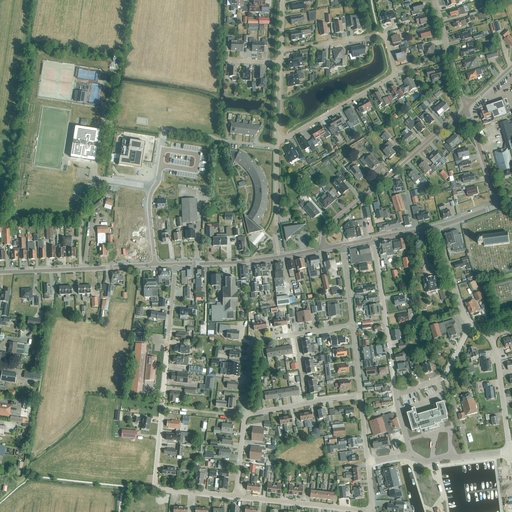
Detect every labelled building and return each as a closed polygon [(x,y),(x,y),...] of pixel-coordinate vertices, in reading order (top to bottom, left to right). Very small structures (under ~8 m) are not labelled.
[(243,5),(243,0),(237,0),(237,6),(241,6),(240,10),(243,11),(243,12),(247,12),(247,5),(243,5)] [(259,0),(253,0),(253,4),(250,4),(249,11),(258,12),(259,8),(259,0)] [(265,5),(264,0),(259,0),(259,8),(262,8),(262,13),(269,13),(269,5),(265,5)] [(304,9),(303,2),(296,3),(296,4),(291,4),(292,11),(304,9)] [(423,3),(416,5),(413,6),(414,11),(412,12),(413,16),(420,13),(420,11),(424,10),(423,3)] [(465,14),(463,7),(453,10),(450,11),(451,16),(456,15),(459,15),(459,16),(465,14)] [(392,19),(396,18),(394,12),(389,14),(388,13),(382,14),(382,17),(380,17),(381,21),(383,21),(384,24),(391,23),(390,19),(392,18),(392,19)] [(428,22),(426,15),(423,16),(422,13),(417,15),(418,17),(416,18),(417,23),(421,22),(421,25),(426,24),(425,23),(428,22)] [(290,18),(291,25),(301,23),(301,21),(303,21),(303,16),(290,18)] [(345,24),(344,17),(341,18),(341,22),(334,23),(336,33),(343,32),(342,25),(345,24)] [(359,20),(352,21),(351,17),(347,17),(348,24),(352,24),(353,31),(360,29),(359,20)] [(326,23),(319,24),(320,32),(320,31),(321,35),(327,35),(326,31),(327,30),(326,23)] [(310,34),(309,28),(300,29),(300,31),(290,33),(292,40),(302,39),(301,36),(310,34)] [(422,39),(431,36),(430,30),(425,31),(424,28),(417,30),(418,33),(420,33),(422,39)] [(470,34),(472,33),(474,31),(473,28),(468,29),(467,30),(467,32),(465,32),(464,32),(461,33),(460,33),(456,35),(457,35),(456,36),(457,39),(457,38),(458,39),(462,38),(462,40),(471,38),(470,34)] [(511,38),(511,37),(509,34),(510,34),(507,30),(502,35),(505,38),(504,39),(510,46),(511,45),(511,46),(511,39),(511,38)] [(401,42),(399,36),(397,36),(397,35),(394,36),(394,37),(392,38),(394,47),(400,46),(401,49),(407,47),(409,46),(408,41),(401,42)] [(237,51),(237,42),(233,41),(234,38),(228,38),(228,44),(231,44),(231,51),(237,51)] [(258,52),(258,43),(254,42),(254,39),(249,39),(249,45),(252,45),(252,52),(258,52)] [(262,43),(258,43),(258,52),(264,52),(264,46),(267,46),(267,40),(262,39),(262,43)] [(436,54),(435,50),(434,50),(433,44),(425,46),(424,43),(418,45),(420,51),(424,49),(426,56),(432,54),(432,55),(436,54)] [(364,46),(351,48),(351,51),(348,52),(347,55),(352,54),(352,58),(359,57),(359,55),(365,54),(364,46)] [(404,54),(406,53),(407,49),(407,47),(401,49),(402,51),(396,53),(398,62),(401,62),(401,63),(404,62),(404,61),(406,60),(404,54)] [(475,54),(473,47),(468,49),(467,48),(464,50),(460,51),(462,57),(469,55),(469,56),(475,54)] [(347,66),(347,55),(344,55),(343,49),(334,50),(335,60),(342,58),(342,66),(347,66)] [(498,56),(496,51),(486,54),(488,59),(498,56)] [(329,62),(325,62),(326,53),(318,53),(318,59),(317,59),(317,64),(323,64),(322,68),(329,68),(329,62)] [(302,55),(293,55),(294,60),(289,60),(289,64),(288,64),(288,66),(289,66),(289,67),(290,67),(291,68),(293,68),(292,67),(303,66),(302,55)] [(464,63),(464,66),(465,66),(465,67),(469,66),(469,69),(479,66),(476,58),(467,60),(467,61),(464,62),(464,63)] [(232,81),(239,81),(239,74),(236,74),(236,68),(230,68),(230,73),(228,73),(228,76),(232,76),(232,81)] [(242,80),(250,81),(250,71),(249,71),(249,69),(244,68),(244,71),(242,71),(242,80)] [(262,72),(262,69),(256,69),(256,79),(258,79),(258,87),(266,87),(267,82),(263,82),(264,72),(262,72)] [(443,78),(441,71),(435,73),(434,69),(427,71),(428,77),(432,76),(433,80),(432,80),(433,82),(439,81),(438,79),(443,78)] [(475,72),(467,74),(469,81),(477,79),(476,76),(482,75),(480,70),(475,71),(475,72)] [(298,80),(304,79),(303,71),(296,71),(297,75),(288,76),(289,83),(288,83),(289,86),(292,86),(299,85),(298,80)] [(417,88),(411,78),(404,82),(407,86),(405,87),(404,86),(401,88),(404,93),(409,91),(410,92),(417,88)] [(398,97),(399,99),(404,96),(400,89),(398,92),(395,86),(389,90),(391,94),(390,94),(393,100),(398,97)] [(443,94),(439,89),(434,94),(437,98),(443,94)] [(87,94),(75,92),(74,101),(86,103),(87,94)] [(383,100),(379,93),(372,97),(378,106),(382,104),(384,108),(390,104),(386,98),(383,100)] [(509,115),(503,99),(485,106),(486,110),(480,113),(482,120),(487,118),(492,116),(494,121),(509,115)] [(369,103),(368,100),(362,103),(367,111),(372,108),(374,112),(377,110),(372,101),(369,103)] [(439,101),(437,103),(445,112),(449,108),(444,102),(442,104),(439,101)] [(367,111),(362,103),(357,106),(359,109),(356,110),(359,116),(361,118),(363,117),(363,113),(367,111)] [(445,112),(437,103),(435,105),(437,107),(434,109),(440,116),(445,112)] [(352,109),(345,112),(350,121),(347,122),(351,129),(354,126),(352,122),(358,119),(352,109)] [(429,115),(427,113),(426,112),(420,117),(422,120),(425,118),(430,124),(434,121),(430,115),(429,115)] [(340,119),(339,116),(334,119),(338,127),(341,125),(344,130),(348,128),(342,118),(340,119)] [(415,127),(416,127),(421,132),(425,129),(421,123),(421,122),(419,119),(415,122),(413,120),(413,121),(410,118),(407,120),(408,122),(413,129),(415,127)] [(338,127),(334,119),(329,122),(330,125),(327,126),(332,134),(337,131),(337,132),(340,130),(338,127)] [(236,134),(238,120),(237,120),(236,123),(231,123),(230,133),(236,134)] [(243,135),(245,121),(243,121),(243,124),(239,124),(239,120),(238,120),(236,134),(243,135)] [(249,136),(251,122),(250,121),(249,125),(245,124),(246,121),(245,121),(243,135),(249,136)] [(511,160),(509,150),(511,149),(511,123),(510,125),(509,121),(503,122),(509,142),(507,142),(509,149),(494,153),(500,175),(502,175),(503,179),(511,176),(511,160)] [(261,126),(261,125),(261,126),(252,125),(252,122),(251,122),(249,136),(254,136),(254,137),(261,126)] [(330,136),(327,130),(325,132),(321,126),(316,129),(321,137),(324,135),(326,138),(330,136)] [(75,127),(75,128),(70,157),(71,158),(93,161),(94,161),(95,161),(99,132),(99,131),(98,130),(76,127),(75,127)] [(318,139),(321,137),(316,129),(311,132),(315,138),(311,140),(315,146),(318,144),(318,143),(320,142),(318,139)] [(391,138),(386,132),(383,135),(388,141),(391,138)] [(407,144),(415,137),(411,132),(407,135),(404,132),(402,134),(405,137),(402,139),(407,144)] [(453,147),(460,141),(455,135),(447,142),(448,143),(444,146),(450,153),(455,149),(453,147)] [(303,136),(299,139),(300,142),(304,150),(310,147),(306,140),(305,140),(303,136)] [(145,142),(122,139),(118,165),(126,167),(126,165),(137,167),(138,161),(142,161),(145,142)] [(390,159),(395,154),(391,149),(393,147),(389,142),(385,145),(388,149),(384,152),(390,159)] [(299,149),(296,150),(293,145),(287,148),(286,152),(289,156),(286,157),(289,161),(292,159),(293,160),(299,157),(300,159),(303,157),(299,149)] [(454,154),(456,162),(462,160),(461,157),(469,156),(467,148),(458,151),(458,153),(454,154)] [(234,162),(239,152),(229,150),(233,165),(234,162)] [(239,164),(246,154),(239,150),(239,152),(234,162),(239,164)] [(439,160),(440,161),(443,165),(446,162),(445,158),(442,155),(440,157),(434,150),(436,152),(429,158),(428,156),(427,156),(435,165),(436,165),(434,164),(439,160)] [(244,168),(253,159),(246,154),(239,164),(244,168)] [(372,170),(379,164),(371,155),(366,159),(365,157),(360,161),(365,167),(368,164),(372,170)] [(248,173),(258,165),(253,159),(244,168),(248,173)] [(355,160),(352,162),(352,163),(346,168),(349,172),(350,171),(359,181),(365,176),(357,167),(359,165),(355,160)] [(462,163),(462,160),(456,162),(457,166),(461,165),(462,171),(472,168),(470,161),(462,163)] [(432,175),(436,171),(432,166),(430,168),(424,162),(419,166),(426,174),(429,172),(432,175)] [(262,172),(258,165),(248,173),(251,178),(262,172)] [(419,176),(416,173),(414,171),(409,176),(415,183),(416,182),(419,180),(421,182),(422,182),(425,179),(421,174),(419,176)] [(448,177),(443,171),(440,173),(445,179),(448,177)] [(265,179),(262,172),(251,178),(253,183),(265,179)] [(342,195),(349,189),(343,183),(346,180),(339,172),(336,175),(339,179),(332,184),(342,195)] [(473,174),(470,175),(470,172),(464,174),(464,176),(463,177),(464,183),(475,181),(473,174)] [(267,187),(265,179),(253,183),(255,189),(267,187)] [(404,192),(403,183),(402,183),(402,181),(394,183),(395,185),(393,185),(394,193),(404,192)] [(471,195),(478,194),(476,187),(466,189),(468,197),(471,196),(471,195)] [(329,194),(328,195),(324,191),(320,194),(322,196),(318,200),(320,203),(325,209),(330,204),(331,205),(335,201),(330,195),(329,194)] [(145,194),(121,197),(122,203),(127,203),(128,206),(146,203),(145,194)] [(267,203),(267,195),(255,195),(254,201),(267,203)] [(406,218),(405,211),(406,211),(401,195),(392,198),(396,212),(399,224),(404,223),(405,228),(411,226),(409,217),(406,218)] [(311,203),(308,205),(304,200),(304,201),(301,196),(296,200),(303,209),(304,209),(313,219),(320,214),(311,203)] [(107,199),(104,208),(111,210),(114,201),(107,199)] [(182,223),(197,223),(196,199),(182,200),(182,223)] [(264,211),(267,203),(254,201),(253,207),(264,211)] [(383,211),(382,211),(380,211),(378,202),(373,203),(377,219),(384,218),(384,217),(383,211)] [(120,233),(120,243),(151,240),(151,233),(149,233),(146,205),(134,207),(134,209),(124,210),(125,217),(118,218),(118,221),(123,220),(124,233),(120,233)] [(443,219),(451,217),(449,210),(445,211),(443,205),(439,206),(443,219)] [(428,212),(419,214),(418,206),(412,207),(414,215),(417,215),(418,221),(429,219),(428,212)] [(261,218),(264,211),(253,207),(250,212),(261,218)] [(371,217),(369,207),(363,209),(365,218),(371,217)] [(257,224),(261,218),(250,212),(247,217),(257,224)] [(257,224),(247,217),(244,214),(249,234),(264,230),(257,224)] [(345,233),(345,235),(347,235),(348,239),(348,240),(357,238),(362,237),(360,227),(359,227),(357,220),(352,222),(352,221),(351,221),(345,226),(347,233),(345,233)] [(400,228),(398,221),(390,223),(392,229),(392,230),(400,228)] [(170,234),(170,228),(169,222),(167,223),(167,230),(165,231),(165,234),(162,235),(162,243),(168,243),(167,234),(170,234)] [(386,223),(377,225),(379,233),(387,231),(392,230),(392,229),(390,223),(386,223)] [(301,235),(297,231),(299,230),(299,229),(300,227),(300,226),(306,225),(284,228),(286,241),(286,240),(290,237),(301,235)] [(46,226),(47,240),(53,240),(53,235),(55,235),(54,226),(46,226)] [(4,246),(9,245),(9,227),(0,227),(0,233),(1,233),(1,238),(4,238),(4,246)] [(106,244),(105,234),(108,233),(108,227),(97,227),(98,244),(99,244),(99,256),(100,256),(101,257),(102,257),(102,256),(106,256),(106,251),(107,251),(107,246),(104,246),(104,244),(106,244)] [(458,230),(446,234),(445,235),(447,246),(448,249),(453,248),(454,251),(465,249),(462,234),(459,235),(458,230)] [(484,247),(509,244),(508,233),(483,236),(483,239),(478,240),(478,245),(484,244),(484,247)] [(71,250),(70,244),(70,241),(71,241),(71,237),(65,237),(66,241),(66,246),(68,246),(68,253),(69,253),(69,258),(75,258),(74,253),(75,253),(75,250),(74,250),(74,249),(71,250)] [(404,239),(392,241),(394,252),(405,250),(404,239)] [(394,255),(394,252),(392,241),(378,244),(379,249),(380,249),(382,259),(384,259),(385,264),(388,264),(387,257),(394,255)] [(372,262),(371,255),(370,246),(359,248),(349,250),(351,265),(355,264),(368,262),(368,263),(372,262)] [(17,260),(17,252),(19,252),(19,249),(13,249),(13,252),(11,252),(11,257),(12,257),(12,260),(17,260)] [(326,274),(337,272),(335,261),(330,262),(329,254),(324,255),(325,262),(324,263),(326,274)] [(315,270),(314,270),(313,265),(320,264),(320,260),(319,260),(318,257),(315,258),(315,257),(309,258),(310,259),(306,260),(308,272),(309,276),(316,275),(315,270)] [(454,265),(456,269),(460,268),(463,268),(463,267),(466,266),(467,269),(467,270),(470,269),(467,257),(461,259),(462,262),(458,263),(458,264),(454,265)] [(295,261),(298,273),(296,274),(297,281),(303,279),(301,269),(305,269),(303,259),(295,261)] [(368,271),(367,262),(368,262),(355,264),(356,264),(357,265),(355,266),(356,269),(360,268),(360,272),(368,271)] [(283,267),(283,264),(282,263),(277,263),(274,264),(275,278),(276,288),(280,288),(284,287),(283,280),(285,280),(284,278),(283,278),(282,272),(284,272),(283,267)] [(262,271),(262,265),(254,266),(256,278),(262,277),(262,274),(261,271),(262,271)] [(268,265),(262,265),(262,271),(261,271),(262,274),(262,277),(267,276),(267,273),(268,273),(268,272),(272,271),(271,265),(268,266),(268,265)] [(246,279),(249,278),(249,267),(240,267),(241,276),(240,277),(240,278),(241,278),(241,281),(247,281),(246,279)] [(158,276),(158,279),(159,280),(165,280),(165,281),(169,281),(169,269),(159,270),(160,276),(158,276)] [(187,278),(193,278),(193,269),(188,269),(188,270),(185,270),(185,272),(181,272),(182,284),(187,284),(187,278)] [(196,273),(196,277),(196,280),(195,293),(195,297),(203,298),(203,293),(201,293),(201,280),(201,279),(204,279),(204,269),(200,269),(200,270),(196,270),(196,273)] [(123,281),(122,276),(119,276),(119,272),(111,273),(111,281),(123,281)] [(215,290),(220,290),(219,276),(211,276),(211,286),(215,286),(215,290)] [(427,293),(440,290),(437,276),(424,279),(427,293)] [(235,287),(235,286),(235,278),(231,278),(229,278),(226,278),(226,287),(223,287),(223,292),(223,298),(222,298),(222,301),(223,301),(223,303),(217,303),(217,306),(211,306),(211,310),(209,310),(209,315),(211,315),(211,321),(222,321),(222,320),(234,320),(234,312),(236,312),(236,307),(238,307),(237,293),(237,287),(235,287)] [(158,279),(153,279),(149,279),(149,280),(143,280),(144,297),(151,297),(152,302),(158,302),(157,297),(157,287),(159,287),(159,280),(158,279)] [(479,287),(476,280),(470,283),(473,289),(479,287)] [(110,298),(111,290),(113,291),(114,286),(103,285),(103,291),(105,291),(105,297),(110,298)] [(368,293),(368,292),(376,291),(375,285),(367,286),(367,290),(363,290),(363,289),(356,290),(356,294),(368,293)] [(9,300),(10,290),(5,289),(4,292),(1,292),(0,297),(0,300),(5,301),(5,299),(9,300)] [(32,298),(32,289),(22,290),(22,299),(29,299),(29,301),(32,301),(32,306),(38,306),(38,298),(34,298),(32,298)] [(483,299),(480,293),(480,292),(474,295),(477,301),(483,299)] [(363,302),(364,304),(368,303),(378,301),(377,296),(372,296),(372,295),(369,295),(369,297),(366,297),(366,301),(363,302)] [(289,304),(288,296),(277,297),(277,306),(289,304)] [(396,306),(405,304),(404,297),(394,299),(396,306)] [(471,314),(479,310),(474,299),(466,303),(471,314)] [(329,317),(332,317),(332,316),(339,315),(338,305),(337,302),(333,302),(327,303),(328,307),(329,317)] [(365,311),(367,311),(368,317),(371,316),(371,317),(372,316),(372,317),(374,317),(374,316),(380,315),(378,305),(364,307),(365,311)] [(197,311),(197,307),(189,306),(189,310),(181,309),(180,316),(191,317),(192,311),(197,311)] [(305,323),(303,312),(299,313),(299,309),(296,309),(297,313),(298,324),(305,323)] [(162,314),(157,314),(157,313),(151,312),(150,318),(157,319),(165,320),(166,315),(165,314),(166,311),(163,310),(162,314)] [(280,320),(280,326),(287,325),(286,319),(282,319),(281,312),(279,312),(280,320)] [(399,323),(409,321),(408,314),(398,316),(399,323)] [(258,316),(260,330),(266,329),(265,322),(262,322),(261,319),(261,315),(258,316)] [(9,323),(10,317),(8,317),(4,316),(3,322),(2,321),(1,325),(6,326),(6,322),(9,323)] [(41,320),(28,318),(27,325),(39,327),(41,320)] [(450,340),(460,337),(456,322),(454,323),(454,320),(438,324),(430,326),(434,339),(442,336),(441,334),(448,332),(450,340)] [(239,332),(230,331),(230,326),(220,325),(219,334),(227,335),(227,339),(230,339),(230,340),(232,341),(235,340),(238,340),(239,332)] [(394,341),(400,340),(399,330),(392,331),(392,335),(393,335),(394,341)] [(141,343),(142,333),(135,332),(134,342),(141,343)] [(345,343),(345,339),(343,339),(343,337),(336,338),(330,338),(331,346),(337,345),(340,345),(340,344),(345,343)] [(511,344),(510,337),(503,339),(506,348),(510,346),(511,350),(511,344)] [(29,346),(10,342),(7,353),(28,356),(29,346)] [(132,382),(131,393),(141,394),(142,392),(144,392),(145,380),(154,381),(154,379),(154,376),(154,375),(155,371),(156,371),(156,368),(157,366),(157,363),(156,363),(156,360),(156,358),(147,357),(148,348),(146,348),(146,345),(136,344),(135,355),(136,355),(135,361),(134,361),(133,375),(134,376),(133,382),(132,382)] [(362,348),(364,360),(364,361),(373,360),(372,357),(375,356),(376,357),(377,358),(378,357),(385,356),(385,352),(384,352),(383,345),(362,348)] [(240,358),(241,351),(234,350),(234,347),(225,346),(225,351),(228,351),(228,349),(231,350),(230,357),(240,358)] [(291,346),(283,348),(284,355),(292,354),(291,346)] [(311,354),(311,350),(317,349),(317,347),(302,349),(303,355),(311,354)] [(478,350),(475,351),(474,347),(469,348),(470,351),(468,351),(470,358),(476,357),(476,356),(479,355),(478,350)] [(284,355),(283,348),(274,349),(275,357),(284,355)] [(275,357),(274,349),(266,350),(267,358),(275,357)] [(340,357),(347,356),(346,350),(343,350),(343,349),(334,350),(335,359),(340,358),(340,357)] [(395,359),(395,360),(396,360),(396,361),(404,360),(403,357),(406,356),(405,352),(402,353),(402,354),(399,354),(399,355),(396,356),(396,358),(395,359)] [(486,362),(486,360),(486,358),(481,358),(481,360),(482,366),(483,366),(484,372),(491,371),(490,361),(486,362)] [(425,365),(423,360),(423,359),(420,360),(423,368),(424,368),(426,374),(432,372),(429,363),(425,365)] [(408,366),(407,362),(405,362),(396,363),(397,373),(407,372),(406,366),(408,366)] [(341,373),(348,372),(348,365),(345,366),(345,365),(336,366),(337,374),(342,374),(341,373)] [(189,373),(202,374),(203,367),(190,366),(189,373)] [(212,373),(212,369),(207,369),(206,376),(215,377),(216,373),(212,373)] [(24,379),(33,380),(34,372),(25,371),(24,379)] [(2,372),(1,377),(1,380),(15,382),(16,374),(2,372)] [(187,383),(188,374),(177,373),(177,374),(173,374),(173,375),(172,375),(171,380),(177,380),(176,382),(187,383)] [(206,377),(205,390),(213,390),(214,377),(206,377)] [(237,389),(238,383),(231,382),(231,379),(224,378),(224,382),(228,383),(227,388),(237,389)] [(343,389),(351,388),(350,381),(347,382),(347,381),(338,382),(338,384),(335,384),(336,388),(339,388),(339,390),(343,390),(343,389)] [(488,399),(496,398),(494,387),(491,387),(490,383),(484,384),(485,388),(486,388),(488,399)] [(376,390),(377,392),(379,393),(386,393),(386,392),(390,392),(390,391),(390,388),(389,388),(389,386),(388,386),(387,384),(382,385),(375,386),(367,387),(368,391),(376,390)] [(318,393),(317,389),(324,388),(323,386),(309,388),(310,394),(318,393)] [(298,388),(289,389),(291,397),(299,396),(298,388)] [(291,397),(289,389),(281,390),(282,398),(291,397)] [(282,398),(281,390),(273,391),(274,399),(282,398)] [(181,399),(181,392),(172,391),(172,393),(170,392),(169,401),(175,402),(176,399),(181,399)] [(274,399),(273,391),(264,392),(265,401),(274,399)] [(466,416),(477,413),(474,399),(472,399),(471,394),(461,396),(463,402),(461,402),(464,412),(458,414),(460,420),(466,418),(466,416)] [(390,398),(384,399),(381,399),(381,401),(375,401),(376,407),(391,405),(392,404),(392,402),(391,400),(390,398)] [(235,409),(236,399),(229,399),(229,403),(226,403),(226,402),(216,401),(216,407),(228,408),(228,409),(235,409)] [(448,415),(444,402),(436,404),(437,408),(417,414),(415,408),(412,409),(413,412),(407,414),(413,432),(420,429),(421,431),(424,430),(425,432),(441,428),(440,424),(443,423),(442,421),(448,420),(447,415),(448,415)] [(0,415),(9,416),(11,405),(0,403),(0,415)] [(324,423),(326,422),(329,422),(329,416),(326,417),(325,410),(318,411),(319,419),(323,418),(324,423)] [(305,428),(308,427),(305,414),(299,415),(300,421),(304,420),(305,428)] [(492,414),(486,415),(487,420),(492,419),(493,426),(500,425),(499,417),(492,418),(492,414)] [(375,436),(387,433),(388,433),(389,435),(395,433),(395,434),(400,432),(399,429),(396,418),(393,419),(391,415),(371,420),(375,436)] [(149,430),(151,419),(143,418),(143,419),(138,418),(138,417),(135,417),(134,423),(137,423),(137,421),(142,422),(141,428),(149,430)] [(288,431),(287,427),(285,418),(279,419),(280,425),(284,424),(285,432),(288,431)] [(179,429),(180,422),(172,421),(172,422),(168,422),(167,427),(169,427),(169,428),(179,429)] [(232,433),(233,425),(222,424),(221,432),(232,433)] [(333,437),(345,435),(344,424),(332,426),(333,437)] [(310,434),(311,439),(320,437),(318,429),(313,430),(313,433),(310,434)] [(166,440),(180,441),(180,435),(181,435),(181,432),(175,431),(175,435),(166,434),(166,440)] [(389,446),(388,439),(389,439),(389,435),(386,435),(387,438),(380,439),(382,448),(389,446)] [(382,448),(380,439),(374,440),(373,437),(370,438),(371,442),(373,442),(374,449),(382,448)] [(436,443),(437,455),(451,453),(449,441),(436,443)] [(177,450),(175,450),(175,449),(167,448),(167,450),(165,450),(164,454),(170,455),(169,456),(174,456),(175,455),(177,455),(177,456),(183,456),(183,455),(184,456),(184,452),(183,452),(184,446),(177,445),(177,450)] [(229,458),(230,450),(220,449),(219,457),(229,458)] [(260,458),(261,454),(250,453),(250,460),(258,460),(257,463),(264,464),(264,459),(260,458)] [(346,453),(338,454),(338,453),(332,454),(333,462),(347,460),(349,460),(349,462),(358,461),(358,460),(359,459),(359,457),(358,457),(358,455),(347,456),(346,453)] [(384,472),(382,473),(383,475),(383,477),(385,477),(386,479),(386,482),(385,482),(385,485),(386,487),(387,486),(388,489),(389,489),(389,492),(389,494),(390,497),(397,498),(401,497),(402,497),(401,493),(401,491),(399,491),(398,487),(400,486),(399,481),(397,477),(396,472),(395,467),(391,468),(390,465),(387,465),(388,469),(383,470),(384,472)] [(177,471),(175,471),(175,468),(167,467),(167,470),(163,469),(162,474),(175,476),(175,475),(177,475),(177,471)] [(207,476),(207,475),(208,475),(208,470),(207,470),(200,469),(200,474),(197,473),(196,484),(203,485),(204,476),(207,476)] [(219,479),(219,489),(227,490),(228,479),(224,479),(224,477),(228,477),(228,472),(219,471),(219,476),(220,476),(220,479),(219,479)] [(345,487),(338,488),(339,496),(346,495),(345,487)] [(353,488),(354,491),(351,491),(352,495),(354,494),(355,498),(363,497),(362,487),(353,488)] [(392,511),(403,511),(404,503),(397,502),(396,505),(388,504),(388,511),(392,511)]
